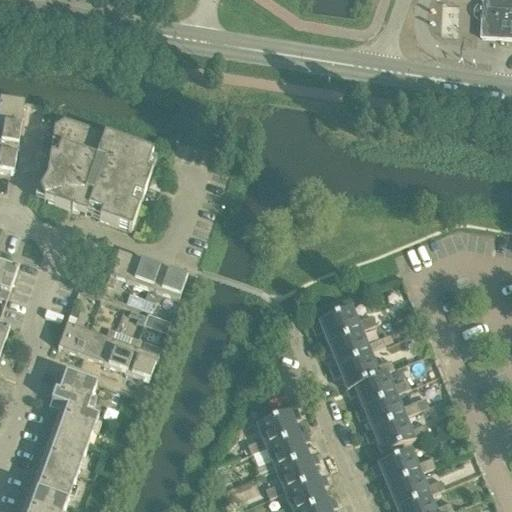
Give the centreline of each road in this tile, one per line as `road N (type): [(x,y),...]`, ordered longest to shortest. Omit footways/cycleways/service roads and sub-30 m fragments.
road 1 (tertiary): [(511,91),(0,9)]
road 2 (residential): [(64,230),(41,291),(38,380),(0,473)]
road 3 (residential): [(64,230),(167,263),(196,176)]
road 4 (residential): [(363,511),(301,364)]
